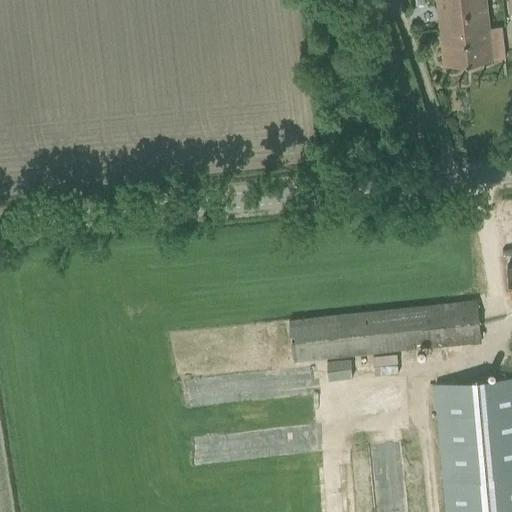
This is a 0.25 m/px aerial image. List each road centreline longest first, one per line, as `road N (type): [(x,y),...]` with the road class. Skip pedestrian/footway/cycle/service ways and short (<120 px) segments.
road 1 (tertiary): [(0,238),(511,171)]
road 2 (track): [(428,180),(364,0)]
